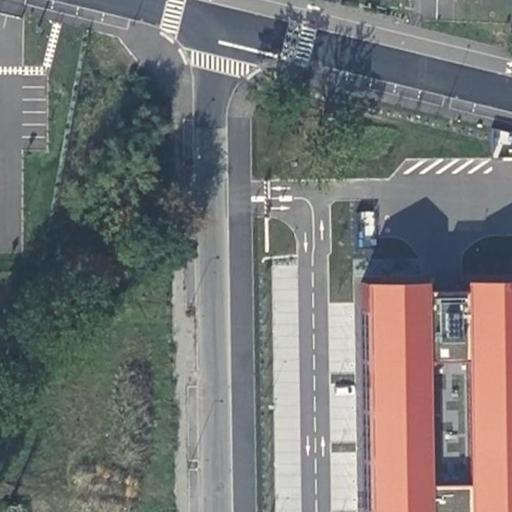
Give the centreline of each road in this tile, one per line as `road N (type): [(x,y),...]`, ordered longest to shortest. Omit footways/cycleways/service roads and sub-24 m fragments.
road 1 (unclassified): [(213,511),(211,23)]
road 2 (unclassified): [(211,23),(511,96)]
